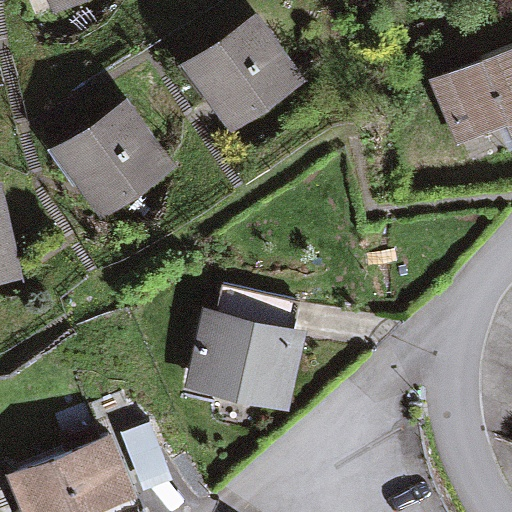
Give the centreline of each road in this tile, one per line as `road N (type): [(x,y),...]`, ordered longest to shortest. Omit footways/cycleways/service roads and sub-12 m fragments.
road 1 (residential): [(457,353),(396,364),(210,511)]
road 2 (residential): [(457,353),(451,405),(461,458),(492,511)]
